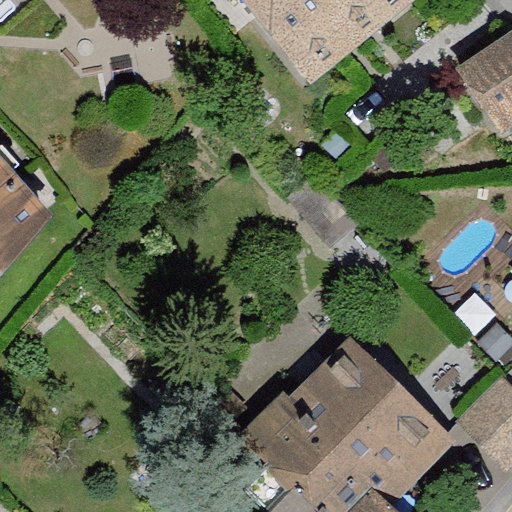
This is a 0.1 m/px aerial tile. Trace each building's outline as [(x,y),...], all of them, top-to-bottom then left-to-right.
[(0,0),(0,16),(16,0),(0,0)] [(241,0),(317,94),(434,0),(241,0)] [(511,55),(465,88),(504,143),(511,137),(511,55)] [(0,152),(0,295),(58,230),(0,152)] [(308,511),(411,511),(467,454),(351,343),(246,453),(297,502),(308,511)] [(511,465),(511,386),(502,377),(456,423),(505,472),(511,465)] [(308,511),(297,502),(287,511),(308,511)]
